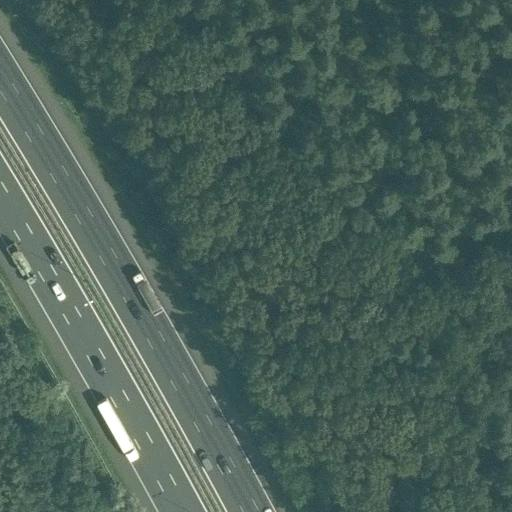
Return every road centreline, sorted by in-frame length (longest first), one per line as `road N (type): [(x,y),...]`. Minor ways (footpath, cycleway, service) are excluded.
road 1 (motorway): [(254,511),(0,73)]
road 2 (motorway): [(0,207),(174,511)]
